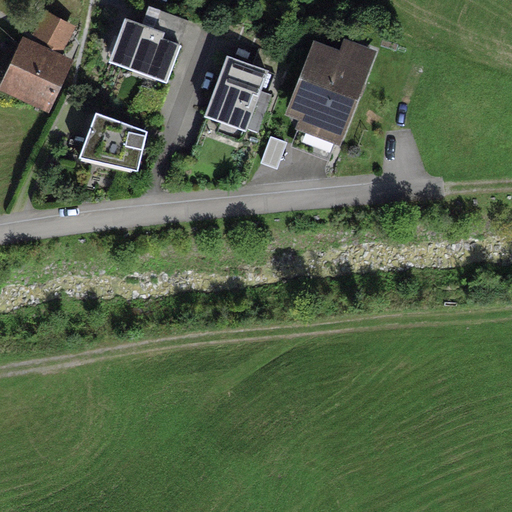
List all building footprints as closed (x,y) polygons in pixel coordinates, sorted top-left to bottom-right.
[(23,41),(0,91),(0,92),(50,115),(74,62),(65,58),(78,27),(45,12),(30,44),(23,41)] [(124,21),(109,66),(167,86),(180,48),(164,42),(166,35),(124,21)] [(335,146),(342,148),(378,49),(322,28),(288,119),(300,123),(290,149),(328,163),(335,146)] [(227,59),(204,121),(247,136),(248,132),(259,136),(273,97),(262,93),(269,74),(227,59)] [(96,116),(78,163),(139,175),(149,135),(96,116)]
